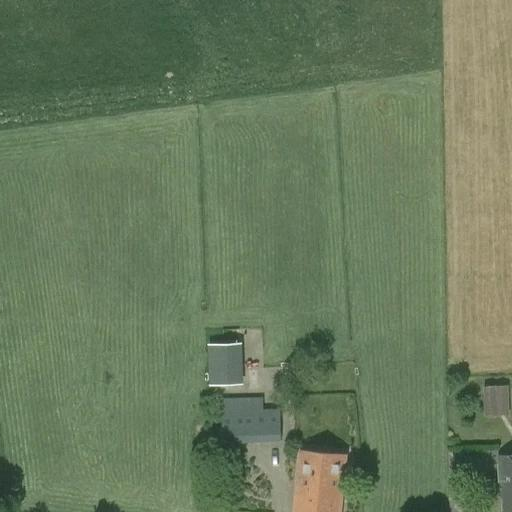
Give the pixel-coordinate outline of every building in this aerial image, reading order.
[(242,345),(207,346),(208,370),(209,386),(243,385),(242,345)] [(484,417),(509,416),(508,386),(496,386),(483,386),(483,405),(484,417)] [(223,443),(281,442),(281,410),(263,410),(263,398),(222,399),(223,443)] [(340,511),(346,456),(301,451),(294,511),(340,511)] [(511,511),(511,456),(499,457),(499,488),(502,488),(502,511),(511,511)]
